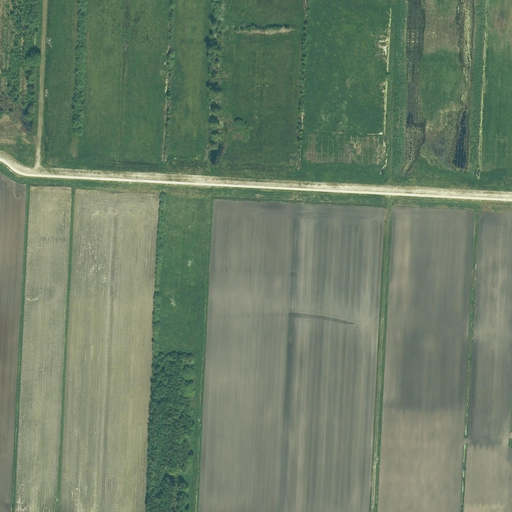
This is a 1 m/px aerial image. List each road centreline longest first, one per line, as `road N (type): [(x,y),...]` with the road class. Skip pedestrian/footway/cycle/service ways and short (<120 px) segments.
road 1 (track): [(36,175),(511,196)]
road 2 (track): [(0,155),(36,171),(45,0)]
